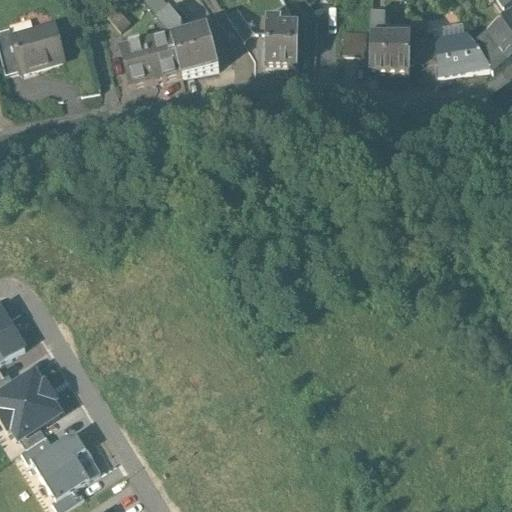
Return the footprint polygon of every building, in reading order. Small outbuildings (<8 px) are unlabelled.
[(146,0),(158,15),(169,6),(163,0),(146,0)] [(366,0),(350,0),(350,15),(366,15),(366,0)] [(236,3),(226,10),(242,35),(252,28),(236,3)] [(511,47),(511,3),(486,24),(506,52),(511,47)] [(383,5),(370,4),(368,61),(408,63),(408,51),(409,27),(410,18),(383,16),(383,5)] [(171,35),(181,72),(217,63),(207,23),(181,29),(181,21),(169,6),(158,15),(170,30),(171,35)] [(107,15),(120,30),(129,22),(116,7),(107,15)] [(289,12),(265,12),(265,57),(296,58),(298,20),(294,20),(289,12)] [(343,22),(342,45),(365,46),(365,23),(343,22)] [(467,26),(434,28),(437,64),(490,59),(492,62),(506,52),(486,24),(473,34),(467,26)] [(12,37),(10,37),(20,72),(63,60),(54,26),(12,37)] [(423,27),(409,27),(408,51),(422,52),(423,27)] [(10,37),(12,37),(10,29),(0,32),(0,55),(5,76),(20,72),(10,37)] [(171,35),(121,47),(129,83),(181,72),(171,35)] [(0,340),(11,333),(0,315),(0,340)] [(11,333),(0,340),(0,368),(25,353),(12,333),(11,333)] [(41,388),(34,376),(14,388),(0,397),(0,412),(0,413),(0,420),(8,433),(11,430),(18,442),(39,430),(59,417),(52,405),(55,403),(45,386),(41,388)] [(0,397),(14,388),(8,378),(4,381),(0,382),(0,397)] [(45,440),(39,430),(18,442),(25,452),(45,440)] [(30,463),(31,464),(55,502),(56,504),(77,490),(100,477),(74,436),(52,449),(30,463)] [(45,440),(25,452),(20,455),(27,467),(31,464),(30,463),(52,449),(46,439),(45,440)] [(56,504),(55,502),(51,505),(55,511),(65,511),(84,500),(77,490),(56,504)]
